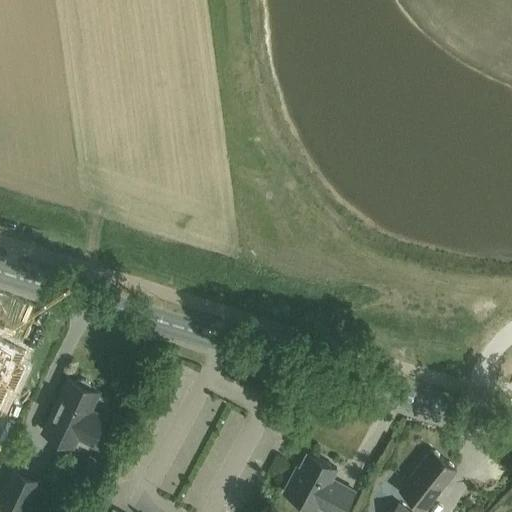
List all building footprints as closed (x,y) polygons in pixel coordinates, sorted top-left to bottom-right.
[(27,352),(0,339),(0,408),(10,388),(15,390),(26,367),(21,364),(27,352)] [(74,443),(80,431),(94,438),(105,416),(91,409),(99,391),(94,388),(93,384),(91,380),(87,378),(84,377),(80,377),(76,379),(70,377),(45,429),(74,443)] [(433,450),(432,449),(401,488),(426,508),(439,491),(442,493),(449,484),(446,482),(457,468),(454,466),(453,464),(450,461),(447,461),(440,455),(440,453),(436,450),(433,450)] [(332,511),(344,511),(356,490),(332,477),(338,467),(308,452),(300,466),(298,465),(284,491),(316,508),(318,504),(332,511)] [(0,498),(24,510),(39,479),(13,467),(0,494),(0,498)] [(410,511),(408,510),(399,502),(390,511),(410,511)]
